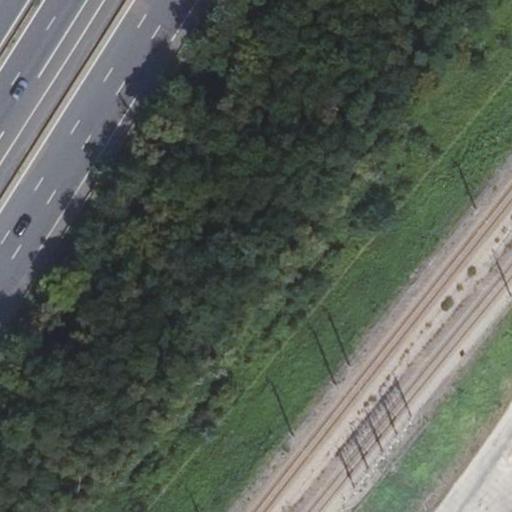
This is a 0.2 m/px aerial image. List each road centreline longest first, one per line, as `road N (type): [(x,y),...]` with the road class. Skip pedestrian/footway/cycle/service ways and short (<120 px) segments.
road 1 (trunk): [(0,265),(164,0)]
road 2 (motorway): [(0,107),(69,0)]
